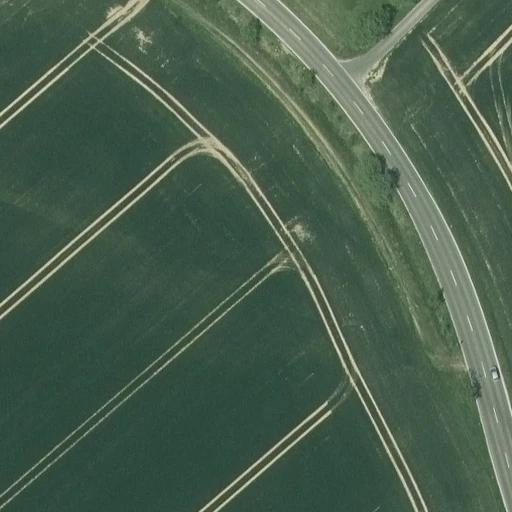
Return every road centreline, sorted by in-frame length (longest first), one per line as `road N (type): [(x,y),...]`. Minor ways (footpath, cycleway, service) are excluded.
road 1 (track): [(170,0),(262,74),(329,157),(375,231),(448,383),(491,388)]
road 2 (tertiary): [(255,0),(292,31),(379,141),(427,222),(478,348)]
road 3 (track): [(338,84),(430,0)]
road 4 (tertiary): [(511,464),(478,348)]
